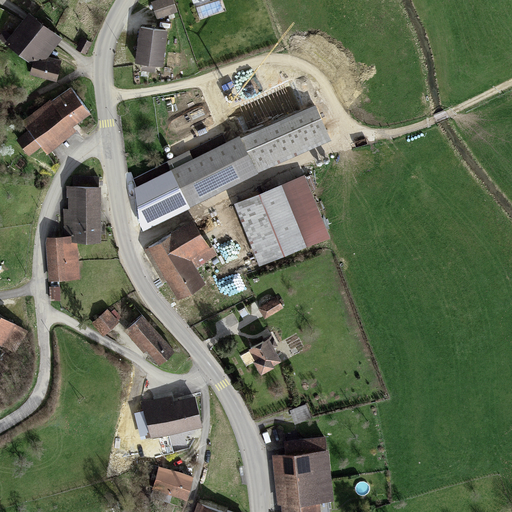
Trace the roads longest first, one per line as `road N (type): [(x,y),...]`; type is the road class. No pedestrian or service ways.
road 1 (track): [(127,248),(262,175),(433,121),(511,81)]
road 2 (tertiary): [(109,138),(137,275),(209,367)]
road 3 (residential): [(109,138),(74,158),(53,193),(41,234),(41,313)]
road 4 (residential): [(199,375),(161,375),(41,313)]
road 5 (tertiary): [(209,367),(249,441),(260,511)]
road 6 (residential): [(185,511),(204,433),(199,375)]
road 7 (residential): [(41,313),(42,384),(34,401),(0,426)]
